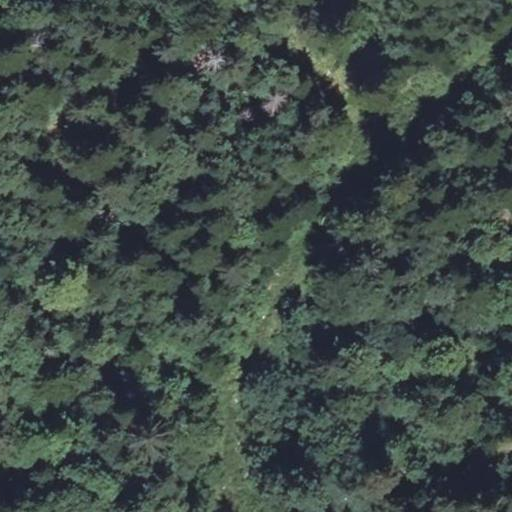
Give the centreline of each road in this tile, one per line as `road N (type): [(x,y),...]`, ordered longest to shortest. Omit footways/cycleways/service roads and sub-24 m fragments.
road 1 (track): [(511,23),(357,153),(318,200),(241,367),(219,511)]
road 2 (track): [(388,0),(345,92),(357,153)]
